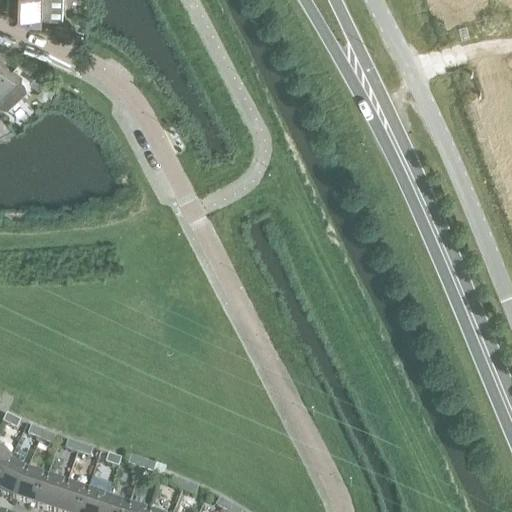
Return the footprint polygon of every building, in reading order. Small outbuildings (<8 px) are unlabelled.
[(7,0),(6,10),(50,18),(50,17),(50,0),(7,0)] [(54,32),(64,34),(67,24),(57,21),(54,32)] [(0,59),(0,99),(3,98),(2,97),(22,78),(0,59)] [(29,81),(38,87),(44,78),(35,72),(29,81)] [(3,424),(17,431),(21,423),(7,416),(3,424)] [(28,437),(40,442),(44,434),(32,428),(28,437)] [(44,434),(40,442),(52,447),(56,439),(44,434)] [(65,451),(78,455),(80,447),(68,443),(65,451)] [(80,447),(78,455),(90,460),(93,451),(80,447)] [(0,481),(10,461),(0,456),(0,481)] [(106,465),(119,469),(121,461),(109,457),(106,465)] [(128,467),(141,471),(144,463),(131,458),(128,467)] [(0,494),(15,502),(28,471),(11,463),(11,462),(10,461),(0,481),(0,494)] [(144,463),(141,471),(153,475),(156,467),(144,463)] [(15,502),(38,510),(49,478),(28,471),(15,502)] [(38,510),(44,511),(58,511),(68,485),(49,478),(38,510)] [(170,488),(183,493),(186,485),(174,480),(170,488)] [(58,511),(81,511),(88,492),(68,485),(58,511)] [(186,485),(183,493),(195,498),(199,490),(186,485)] [(104,511),(109,498),(88,492),(81,511),(104,511)] [(104,511),(127,511),(129,505),(117,501),(109,498),(104,511)] [(216,508),(221,511),(228,511),(232,507),(220,501),(216,508)]
